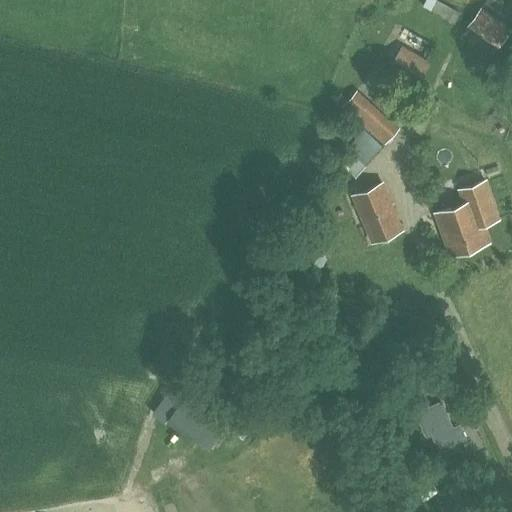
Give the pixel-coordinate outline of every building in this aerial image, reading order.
[(454,22),(460,11),(439,0),(425,0),(423,5),(454,22)] [(480,8),(469,24),(498,45),(509,29),(480,8)] [(419,83),(431,62),(402,44),(389,65),(419,83)] [(385,144),(400,128),(357,90),(343,107),(385,144)] [(436,211),(444,235),(451,254),(487,241),(481,223),(497,218),(484,179),(460,188),(464,201),(436,211)] [(353,193),(373,240),(401,228),(381,182),(353,193)] [(217,402),(209,413),(172,387),(153,413),(165,421),(166,420),(192,437),(192,438),(209,449),(224,427),(235,413),(217,402)] [(441,401),(416,412),(426,434),(432,432),(442,455),(457,448),(454,441),(464,437),(459,424),(451,428),(449,424),(450,424),(441,401)] [(398,454),(391,465),(384,460),(376,471),(399,487),(414,465),(398,454)] [(473,467),(457,474),(462,485),(478,478),(473,467)]
